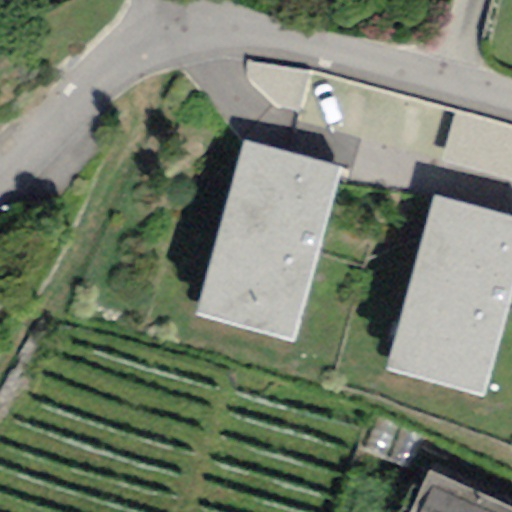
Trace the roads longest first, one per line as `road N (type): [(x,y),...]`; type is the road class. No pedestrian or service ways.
road 1 (residential): [(511,107),(224,34),(163,41)]
road 2 (residential): [(163,41),(105,78),(0,184)]
